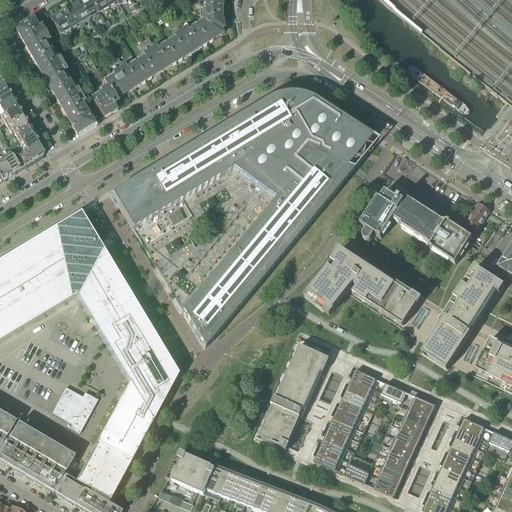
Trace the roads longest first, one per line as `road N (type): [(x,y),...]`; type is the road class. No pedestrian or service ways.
road 1 (secondary): [(487,168),(320,60),(289,53),(253,58)]
road 2 (secondary): [(263,78),(289,72),(337,89),(479,179)]
road 3 (secondary): [(82,187),(263,78)]
road 4 (secondary): [(243,61),(71,167)]
